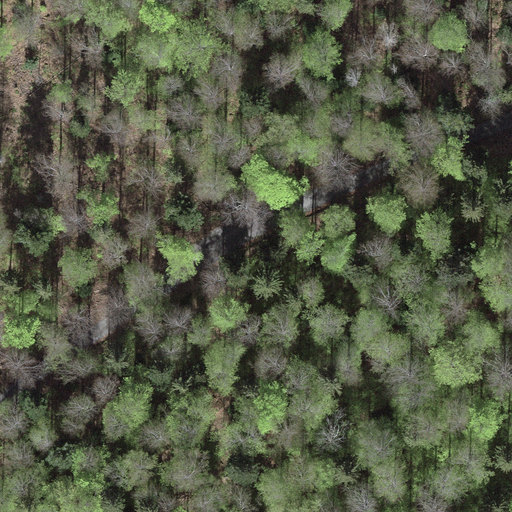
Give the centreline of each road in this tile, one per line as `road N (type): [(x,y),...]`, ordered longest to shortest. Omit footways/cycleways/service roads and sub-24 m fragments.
road 1 (unclassified): [(511,114),(262,223),(0,398)]
road 2 (track): [(213,511),(327,402),(511,279)]
